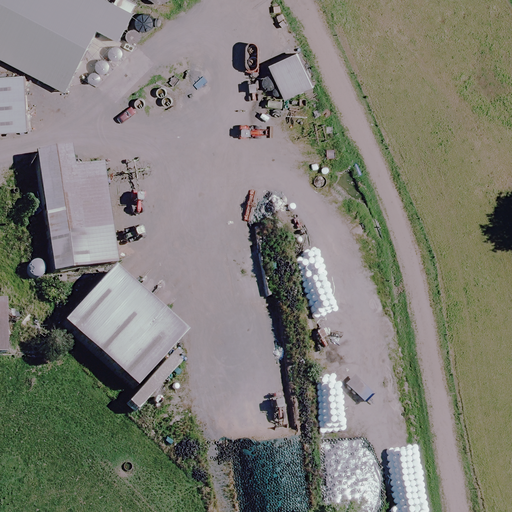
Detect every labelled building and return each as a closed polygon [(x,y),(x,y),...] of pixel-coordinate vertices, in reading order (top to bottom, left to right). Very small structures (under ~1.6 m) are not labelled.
[(105,0),(0,0),(0,1),(0,58),(64,94),(98,31),(120,43),(141,6),(130,0),(116,0),(114,5),(105,0)] [(171,0),(150,0),(149,4),(167,11),(171,0)] [(300,54),(271,66),(287,101),(316,88),(300,54)] [(0,133),(29,132),(26,76),(0,77),(0,133)] [(33,156),(33,157),(47,274),(113,267),(101,165),(69,169),(67,152),(33,156)] [(109,273),(60,328),(134,394),(167,356),(183,338),(109,272),(109,273)]
